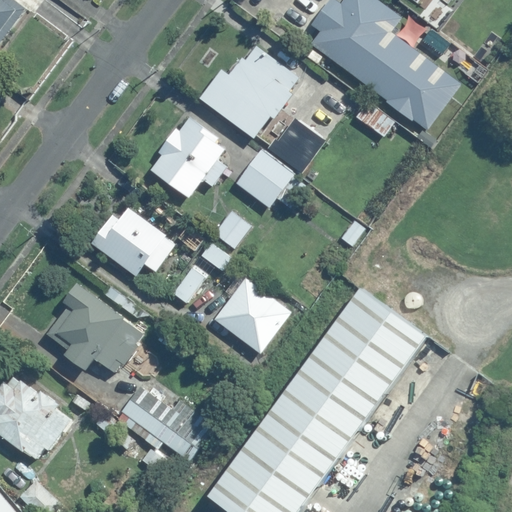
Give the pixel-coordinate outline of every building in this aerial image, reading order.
[(0,0),(0,44),(26,11),(10,0),(0,0)] [(324,33),(316,45),(431,131),(465,84),(415,47),(427,30),(411,17),(409,21),(380,0),(349,0),(346,5),(340,0),(333,0),(315,26),(324,33)] [(437,0),(432,0),(420,15),(436,29),(451,11),(437,0)] [(452,43),(433,30),(425,42),(444,55),(452,43)] [(227,69),(204,99),(258,141),(277,117),(280,119),(298,95),(294,92),(305,78),(263,46),(252,61),(247,58),(234,75),(227,69)] [(462,55),(454,66),(480,84),(490,70),(483,64),(480,68),(462,55)] [(370,102),(359,116),(387,138),(398,124),(370,102)] [(166,156),(155,169),(194,200),(209,181),(216,187),(230,169),(221,161),(230,149),(222,142),(226,138),(210,125),(207,129),(193,118),(184,130),(180,128),(161,152),(166,156)] [(279,138),(271,148),(306,175),(330,143),(299,119),(283,140),(279,138)] [(153,145),(144,138),(129,159),(138,166),(153,145)] [(299,173),(266,150),(241,185),(274,208),(299,173)] [(249,193),(240,205),(262,221),(270,210),(249,193)] [(117,214),(95,243),(141,278),(150,266),(159,274),(181,246),(132,208),(124,219),(117,214)] [(236,211),(218,234),(239,250),(257,227),(236,211)] [(216,243),(205,256),(226,272),(236,259),(216,243)] [(213,272),(199,263),(176,296),(193,308),(199,300),(196,298),(213,272)] [(258,511),(293,511),(430,322),(367,277),(218,483),(258,511)] [(296,311),(251,278),(220,320),(266,353),(296,311)] [(129,319),(82,285),(68,304),(70,305),(49,335),(72,351),(68,357),(91,373),(129,319)] [(112,285),(105,294),(137,318),(144,310),(112,285)] [(0,429),(41,460),(49,449),(52,451),(75,421),(61,410),(64,406),(46,393),(45,395),(19,375),(13,385),(9,382),(0,394),(0,429)] [(213,436),(146,389),(145,388),(119,424),(153,448),(145,459),(159,469),(167,458),(160,453),(166,444),(194,464),(213,436)] [(231,438),(243,447),(279,397),(267,388),(231,438)] [(59,511),(66,504),(38,481),(23,499),(37,511),(59,511)] [(21,511),(3,488),(0,490),(0,511),(21,511)]
